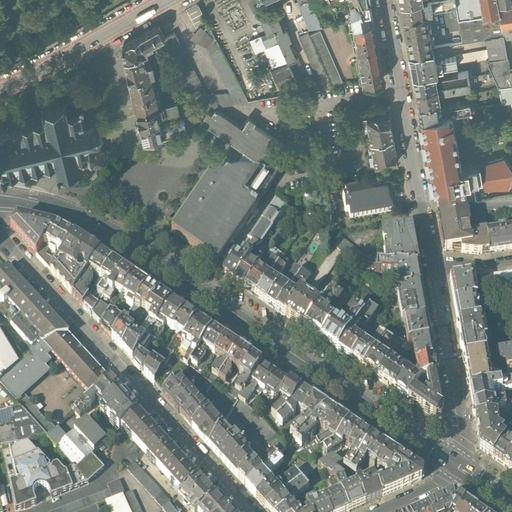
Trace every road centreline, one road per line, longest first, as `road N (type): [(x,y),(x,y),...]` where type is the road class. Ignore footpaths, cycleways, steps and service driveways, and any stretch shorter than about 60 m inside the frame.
road 1 (primary): [(453,467),(114,233),(42,202)]
road 2 (residential): [(251,511),(0,234)]
road 3 (residential): [(434,271),(384,0)]
road 4 (residential): [(453,467),(462,441),(434,271)]
road 5 (secondary): [(0,92),(168,0)]
road 6 (unknown): [(137,196),(106,33)]
